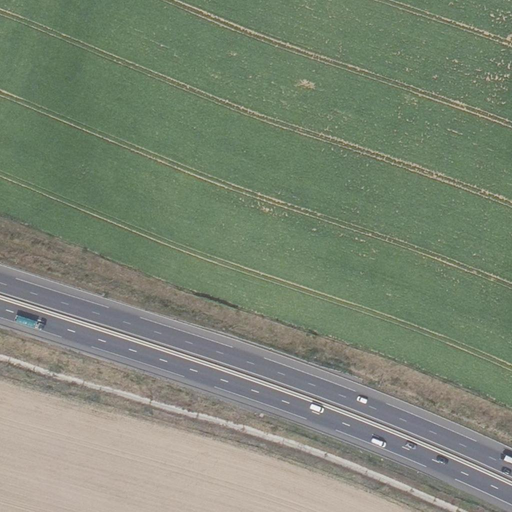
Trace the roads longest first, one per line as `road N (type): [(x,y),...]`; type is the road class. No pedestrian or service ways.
road 1 (motorway): [(511,468),(350,398),(0,282)]
road 2 (motorway): [(0,308),(281,400),(511,494)]
